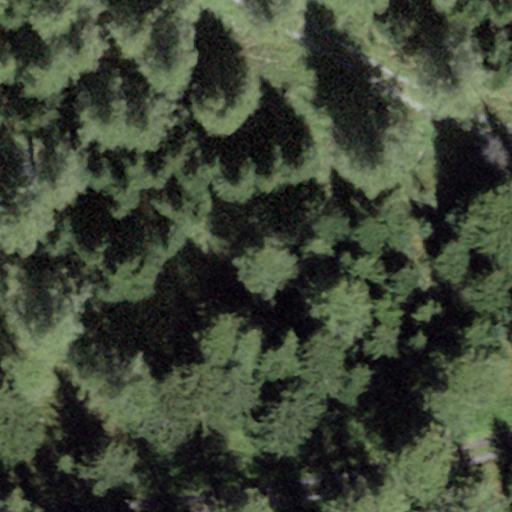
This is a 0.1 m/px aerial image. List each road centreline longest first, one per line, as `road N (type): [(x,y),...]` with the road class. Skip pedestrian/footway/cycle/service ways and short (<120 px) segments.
road 1 (track): [(0,494),(297,478),(511,444)]
road 2 (track): [(511,131),(238,49),(201,0)]
